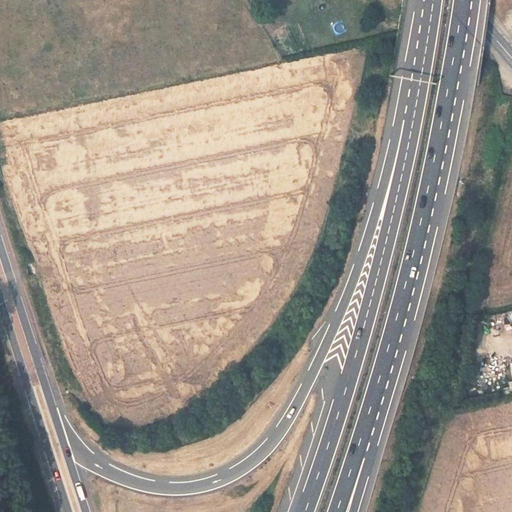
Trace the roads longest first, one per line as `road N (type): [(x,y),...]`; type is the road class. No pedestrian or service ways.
road 1 (motorway): [(433,0),(349,289),(278,432),(230,475),(184,487),(114,474),(61,435)]
road 2 (motorway): [(433,0),(372,294),(304,511)]
road 3 (motorway): [(360,441),(421,223),(464,0)]
road 4 (primary): [(0,309),(65,511)]
road 5 (primary): [(61,435),(0,232)]
